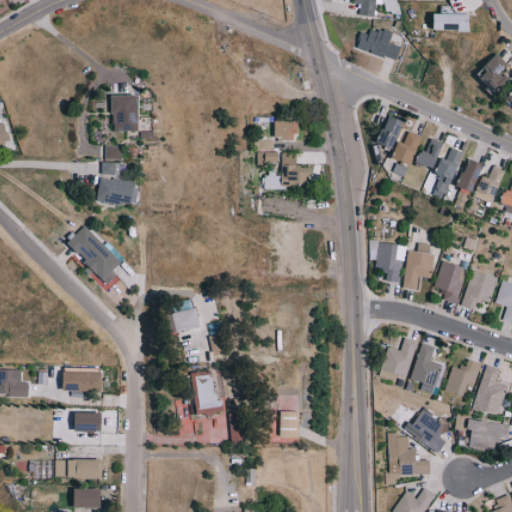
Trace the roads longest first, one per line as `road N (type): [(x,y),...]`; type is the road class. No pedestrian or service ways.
road 1 (residential): [(0,32),(57,0),(314,49),(511,131)]
road 2 (secondary): [(350,511),(348,232),(314,49)]
road 3 (residential): [(0,202),(137,348)]
road 4 (residential): [(137,348),(135,511)]
road 5 (residential): [(354,310),(415,313),(511,346)]
